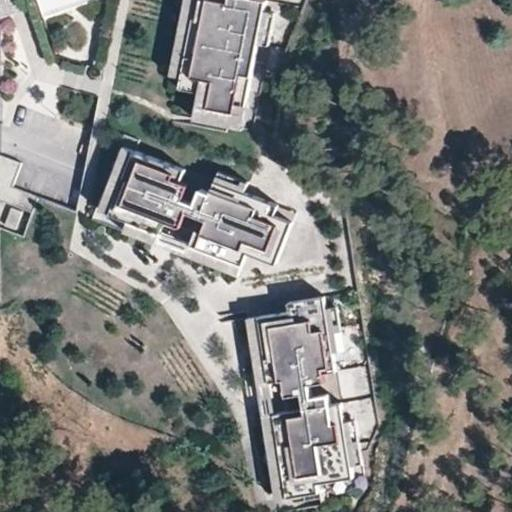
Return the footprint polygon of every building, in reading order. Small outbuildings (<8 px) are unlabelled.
[(0,0),(0,17),(21,11),(17,0),(0,0)] [(181,78),(196,0),(185,0),(171,76),(181,78)] [(196,0),(181,78),(179,88),(211,95),(207,122),(231,126),(235,98),(248,102),(267,1),(264,0),(196,0)] [(235,98),(231,126),(253,131),(277,4),(267,1),(248,102),(235,98)] [(211,95),(179,88),(174,115),(207,122),(211,95)] [(125,135),(122,144),(137,150),(141,140),(125,135)] [(170,250),(175,239),(112,214),(137,150),(122,144),(106,184),(92,219),(170,250)] [(187,169),(137,150),(112,214),(175,239),(170,250),(181,253),(186,255),(191,244),(238,263),(244,265),(248,254),(278,266),(294,223),(275,215),(279,205),(246,192),(217,181),(212,193),(203,190),(197,205),(185,200),(191,184),(183,181),(187,169)] [(22,164),(0,154),(0,200),(33,213),(38,197),(14,188),(22,164)] [(221,171),(217,181),(246,192),(250,182),(221,171)] [(275,215),(294,223),(297,213),(279,205),(275,215)] [(6,228),(20,232),(25,212),(11,208),(6,228)] [(234,274),(238,263),(191,244),(186,255),(234,274)] [(275,412),(288,498),(320,493),(318,483),(353,478),(344,422),(342,403),(330,405),(329,395),(312,397),(310,384),(326,382),(325,374),(337,372),(334,353),(327,308),(325,297),(289,302),(290,311),(260,316),(272,395),(286,393),(288,410),(275,412)] [(327,308),(334,353),(346,351),(339,307),(327,308)] [(260,397),(272,395),(260,316),(248,319),(260,397)] [(288,498),(275,412),(263,414),(276,500),(288,498)] [(318,483),(320,493),(365,485),(355,421),(344,422),(353,478),(318,483)]
